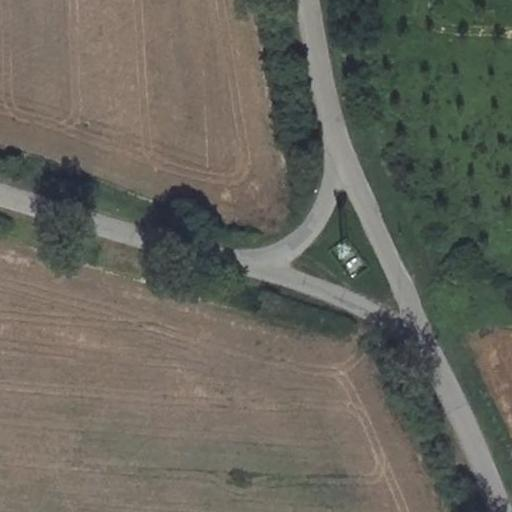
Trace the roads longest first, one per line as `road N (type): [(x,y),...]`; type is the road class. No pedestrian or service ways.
road 1 (unclassified): [(254,266),(0,193)]
road 2 (unclassified): [(501,511),(420,334)]
road 3 (unclassified): [(420,334),(343,159)]
road 4 (unclassified): [(420,334),(254,266)]
road 5 (unclassified): [(343,159),(308,63),(296,0)]
road 6 (unclassified): [(343,159),(319,218),(254,266)]
